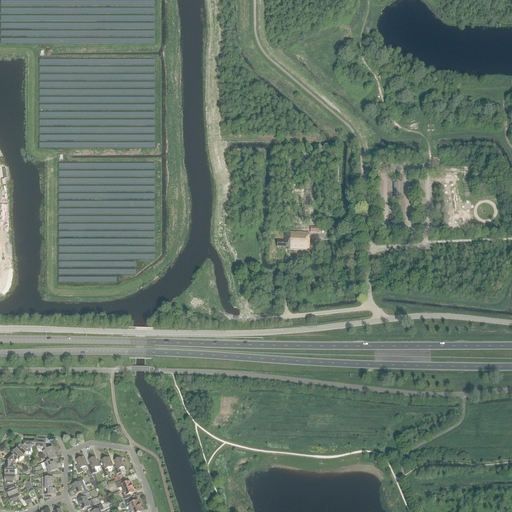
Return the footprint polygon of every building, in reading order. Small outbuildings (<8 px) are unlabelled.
[(309,251),(310,238),(308,238),(308,233),(286,232),(285,242),(278,241),(277,248),(289,248),(289,250),(309,251)] [(24,444),(23,442),(16,449),(23,456),(26,454),(27,455),(30,455),(33,453),(33,449),(32,448),(34,447),(35,447),(35,443),(26,442),(24,444)] [(47,449),(46,446),(45,444),(35,443),(35,447),(44,447),(45,450),(42,451),(44,457),(55,452),(52,447),(47,449)] [(5,460),(7,461),(13,463),(17,460),(18,461),(23,456),(16,449),(5,460)] [(44,463),(57,458),(55,452),(44,457),(47,462),(44,463)] [(82,457),(76,460),(78,465),(76,467),(78,474),(84,472),(82,468),(86,467),(82,457)] [(46,468),(56,464),(54,459),(57,458),(44,463),(46,468)] [(95,458),(89,460),(91,466),(88,467),(91,474),(96,472),(94,468),(98,467),(95,458)] [(107,458),(101,460),(104,466),(101,467),(105,477),(108,476),(107,473),(109,472),(107,469),(111,467),(107,458)] [(120,469),(124,467),(120,458),(114,460),(116,466),(114,467),(116,474),(121,472),(120,469)] [(7,461),(7,463),(7,466),(5,466),(4,475),(15,475),(15,469),(13,469),(13,463),(7,461)] [(46,468),(48,473),(48,474),(53,472),(58,470),(56,464),(46,468)] [(48,474),(48,473),(46,474),(46,477),(42,477),(42,483),(53,484),(53,472),(48,474)] [(4,475),(4,483),(4,487),(13,485),(13,482),(15,482),(15,475),(4,475)] [(77,480),(78,482),(71,485),(73,490),(85,485),(82,478),(77,480)] [(121,487),(123,491),(132,487),(131,484),(129,481),(124,484),(123,480),(115,483),(118,489),(121,487)] [(4,487),(5,489),(9,498),(18,494),(16,488),(14,488),(13,485),(4,487)] [(85,485),(73,490),(75,495),(82,492),(83,495),(88,493),(87,490),(86,488),(85,485)] [(129,495),(134,492),(133,490),(132,487),(123,491),(124,494),(122,495),(124,500),(130,498),(129,495)] [(56,489),(42,489),(45,489),(44,495),(45,495),(45,498),(51,498),(52,495),(56,495),(56,489)] [(88,493),(83,495),(84,497),(77,500),(79,505),(88,502),(87,499),(90,497),(88,493)] [(12,506),(20,503),(19,500),(21,500),(18,494),(9,498),(12,506)] [(88,502),(79,505),(81,510),(87,508),(88,510),(94,507),(93,505),(92,503),(91,500),(88,502)] [(129,506),(130,510),(140,506),(139,503),(138,503),(137,500),(132,503),(131,500),(125,502),(127,507),(129,506)]
